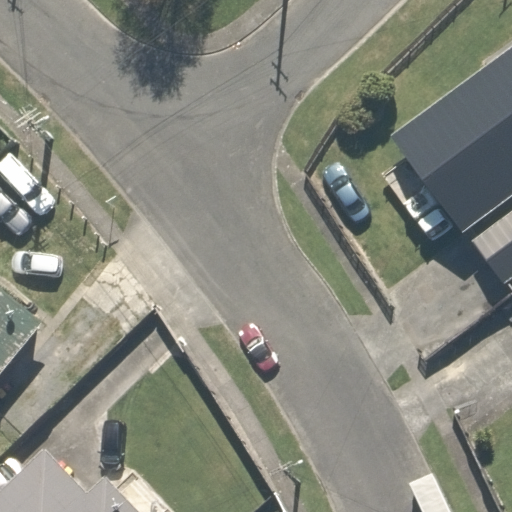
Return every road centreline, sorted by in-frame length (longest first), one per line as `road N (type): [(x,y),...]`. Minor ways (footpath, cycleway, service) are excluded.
road 1 (residential): [(389,511),(365,448),(271,301),(155,151)]
road 2 (residential): [(346,0),(155,151)]
road 3 (residential): [(155,151),(6,0)]
